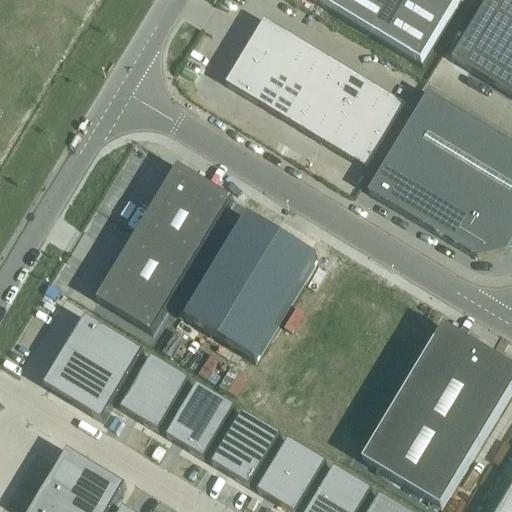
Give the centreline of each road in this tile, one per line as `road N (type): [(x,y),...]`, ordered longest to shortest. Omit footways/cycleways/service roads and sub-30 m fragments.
road 1 (unclassified): [(120,93),(511,322)]
road 2 (unclassified): [(120,93),(0,285)]
